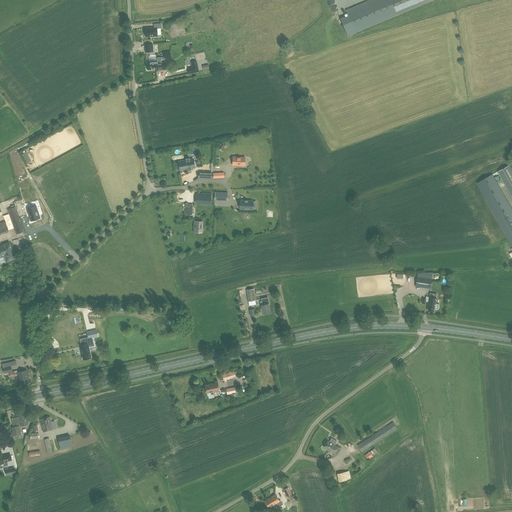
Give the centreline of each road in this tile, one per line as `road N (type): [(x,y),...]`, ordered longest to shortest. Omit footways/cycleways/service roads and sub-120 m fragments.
road 1 (unclassified): [(39,395),(41,296),(147,188),(128,0)]
road 2 (primary): [(39,395),(328,331),(423,327)]
road 3 (unclassified): [(216,511),(278,475),(314,423),(403,357),(423,327)]
